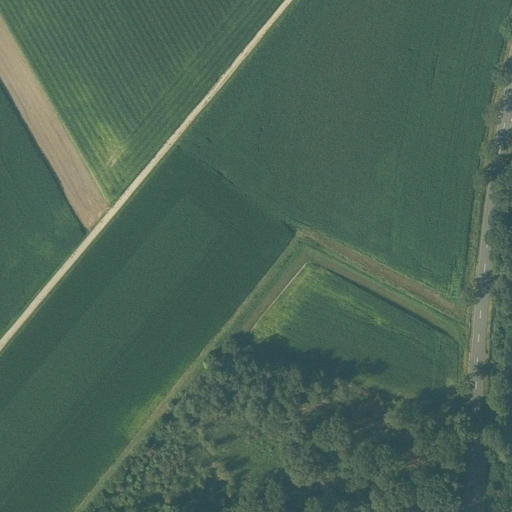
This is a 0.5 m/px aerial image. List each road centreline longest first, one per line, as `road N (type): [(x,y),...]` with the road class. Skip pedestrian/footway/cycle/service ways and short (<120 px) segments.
road 1 (track): [(0,341),(287,0)]
road 2 (tertiary): [(503,127),(482,288),(472,511)]
